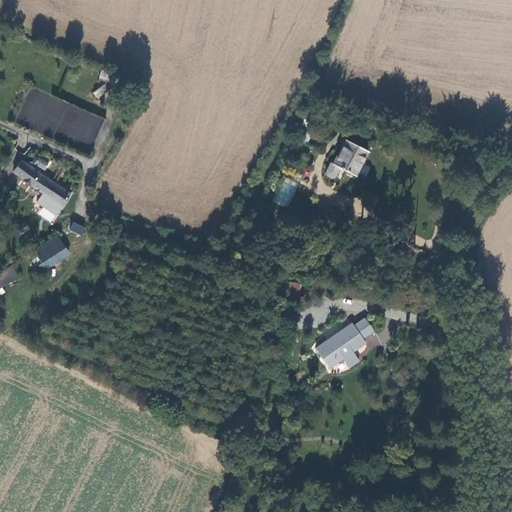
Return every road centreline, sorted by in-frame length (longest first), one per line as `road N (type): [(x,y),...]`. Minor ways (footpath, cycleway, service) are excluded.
road 1 (unclassified): [(467,269),(481,511)]
road 2 (unclassified): [(80,212),(89,164),(0,123)]
